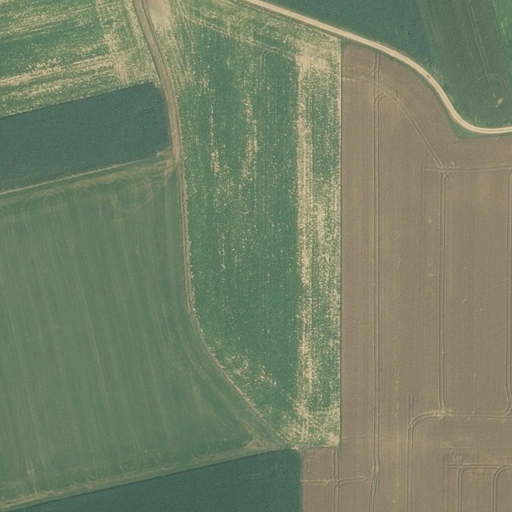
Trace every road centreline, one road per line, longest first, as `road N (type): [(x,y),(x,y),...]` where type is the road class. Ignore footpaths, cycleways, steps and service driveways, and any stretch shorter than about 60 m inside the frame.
road 1 (track): [(137,0),(170,98),(191,323),(209,360),(283,448)]
road 2 (track): [(511,127),(464,125),(414,64),(251,0)]
